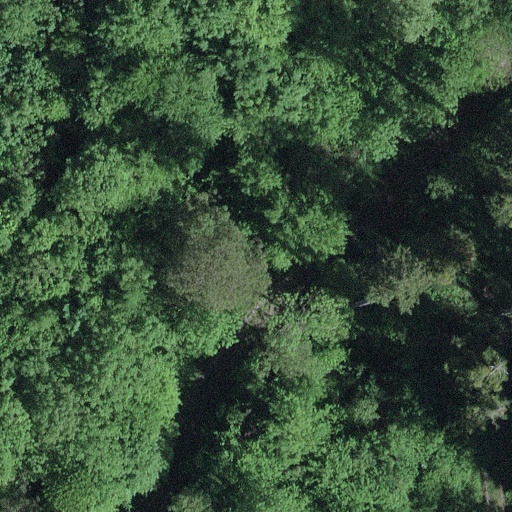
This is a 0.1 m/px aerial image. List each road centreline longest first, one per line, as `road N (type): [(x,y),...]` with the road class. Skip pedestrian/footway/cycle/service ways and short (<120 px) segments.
road 1 (track): [(166,511),(195,435),(288,301),(511,79)]
road 2 (track): [(511,333),(498,511)]
